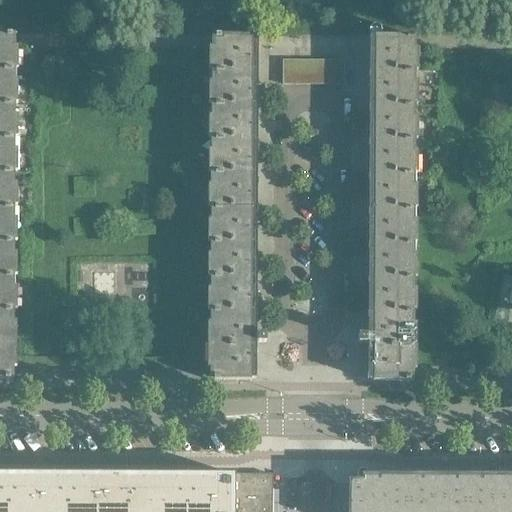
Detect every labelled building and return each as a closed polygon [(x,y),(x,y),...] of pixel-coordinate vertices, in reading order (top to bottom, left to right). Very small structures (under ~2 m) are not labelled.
[(14,361),(14,207),(15,42),(15,35),(0,34),(0,379),(13,380),(14,361)] [(252,36),(211,36),(211,46),(210,366),(210,381),(250,381),(251,359),(255,354),(257,349),(256,343),(255,342),(257,342),(257,343),(266,343),(266,334),(257,334),(257,335),(256,335),(256,332),(251,332),(251,199),(252,47),(252,36)] [(413,363),(414,209),(415,46),(415,37),(374,36),(374,46),(373,332),(367,332),(367,334),(358,334),(358,343),(367,343),(367,345),(368,345),(368,354),(373,354),(372,382),(413,382),(413,363)] [(295,85),(295,61),(283,61),(283,85),(295,85)] [(307,85),(307,61),(295,61),(295,85),(307,85)] [(319,85),(319,61),(307,61),(307,85),(319,85)] [(331,85),(331,61),(319,61),(319,85),(331,85)] [(344,85),(344,61),(331,61),(331,85),(344,85)] [(272,511),(272,475),(215,475),(215,481),(215,511),(272,511)] [(0,511),(215,511),(215,481),(0,479),(0,511)] [(511,511),(511,481),(348,481),(347,511),(511,511)]
